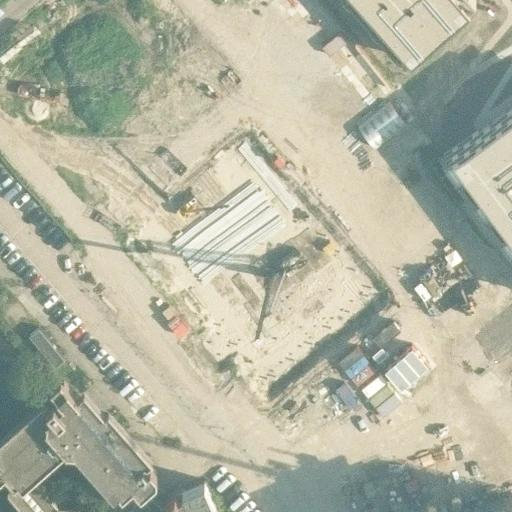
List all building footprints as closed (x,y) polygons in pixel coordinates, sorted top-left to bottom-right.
[(195,0),(70,0),(0,63),(0,104),(94,208),(253,63),(195,0)] [(349,0),(404,63),(475,0),(349,0)] [(511,102),(446,152),(511,240),(511,102)] [(249,126),(131,226),(247,366),(362,272),(249,126)] [(124,511),(132,506),(133,505),(134,504),(134,503),(134,501),(134,500),(134,499),(133,498),(132,497),(138,491),(140,493),(155,480),(155,472),(149,465),(145,469),(141,465),(145,461),(122,434),(124,432),(108,414),(98,422),(92,414),(96,410),(88,401),(84,405),(64,381),(58,381),(51,387),(59,397),(55,401),(54,399),(50,403),(47,399),(0,440),(0,480),(2,480),(7,476),(14,484),(10,488),(9,489),(9,490),(8,491),(8,492),(9,493),(9,494),(10,495),(24,511),(124,511)] [(174,484),(151,511),(217,511),(203,479),(178,491),(174,484)] [(511,511),(511,503),(489,511),(511,511)]
